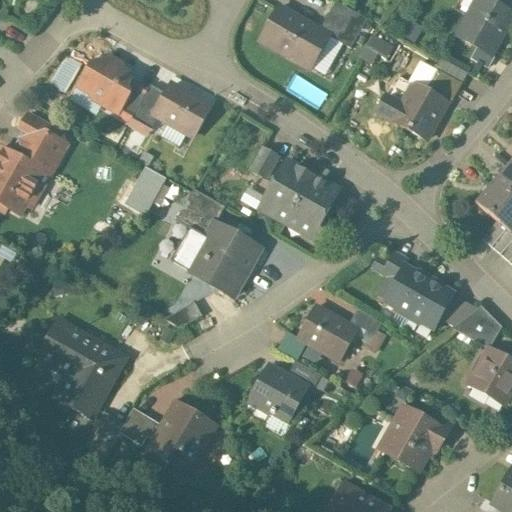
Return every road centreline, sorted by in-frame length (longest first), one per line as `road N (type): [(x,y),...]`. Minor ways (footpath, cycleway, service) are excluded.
road 1 (residential): [(203,66),(338,149),(408,206)]
road 2 (residential): [(223,334),(408,206)]
road 3 (residential): [(511,80),(408,206)]
road 4 (residential): [(408,206),(511,303)]
road 5 (residential): [(91,9),(203,66)]
road 6 (residential): [(0,94),(91,9)]
